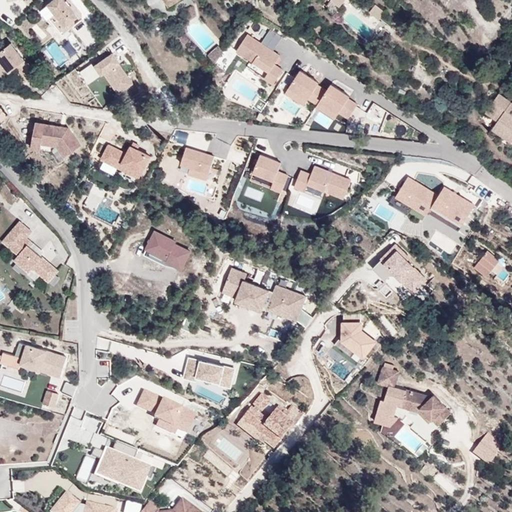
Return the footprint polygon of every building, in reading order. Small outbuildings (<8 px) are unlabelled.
[(81,21),(64,0),(54,0),(40,11),(47,20),(49,18),(63,35),(81,21)] [(385,12),(376,4),(370,12),(379,20),(385,12)] [(247,34),(237,51),(269,72),(265,78),(274,84),(283,70),(274,64),(280,56),(247,34)] [(101,44),(99,35),(87,40),(90,49),(101,44)] [(54,66),(65,60),(57,42),(45,47),(54,66)] [(36,75),(12,43),(0,51),(0,59),(10,73),(13,70),(23,84),(36,75)] [(224,51),(219,46),(213,52),(218,59),(224,51)] [(218,59),(213,52),(209,55),(216,63),(218,59)] [(133,83),(119,63),(120,62),(114,53),(96,65),(102,74),(105,73),(119,93),(133,83)] [(327,90),(318,84),(319,82),(301,70),(291,86),(309,98),(318,104),(327,90)] [(358,104),(349,98),(350,96),(332,84),(327,90),(321,99),(340,112),(349,118),(358,104)] [(97,85),(91,88),(95,97),(101,95),(97,85)] [(309,98),(291,86),(286,92),(305,104),(309,98)] [(511,102),(499,93),(485,111),(498,120),(511,130),(511,102)] [(340,112),(321,99),(318,104),(317,106),(336,118),(340,112)] [(511,142),(511,130),(498,120),(493,128),(511,142)] [(81,146),(69,128),(36,122),(33,138),(43,139),(43,141),(58,144),(57,146),(65,157),(81,146)] [(58,144),(43,141),(43,139),(33,138),(32,148),(41,150),(42,143),(57,146),(58,144)] [(142,173),(150,156),(131,147),(127,154),(109,145),(102,158),(120,168),(123,163),(142,173)] [(214,156),(186,146),(180,163),(208,173),(214,156)] [(279,170),(282,162),(261,153),(254,171),(275,179),(272,186),(282,191),(289,174),(279,170)] [(142,173),(123,163),(120,168),(139,178),(142,173)] [(345,197),(352,180),(315,165),(312,173),(302,169),(295,186),(306,190),(308,183),(345,197)] [(208,173),(190,166),(187,173),(206,180),(208,173)] [(427,215),(429,212),(433,205),(439,196),(408,177),(396,196),(427,215)] [(104,197),(107,190),(92,184),(82,210),(114,222),(118,212),(110,208),(113,200),(104,197)] [(439,196),(433,205),(463,224),(475,205),(445,186),(439,196)] [(433,205),(429,212),(459,231),(463,224),(433,205)] [(58,270),(36,251),(35,252),(30,247),(33,243),(26,237),(32,231),(20,221),(14,227),(18,231),(7,244),(19,254),(14,259),(29,272),(33,267),(40,274),(49,281),(58,270)] [(7,244),(18,231),(14,227),(3,240),(7,244)] [(177,241),(156,231),(147,248),(168,258),(167,261),(182,268),(191,251),(175,243),(177,241)] [(36,251),(39,248),(33,243),(30,247),(35,252),(36,251)] [(371,268),(383,280),(392,272),(401,281),(402,279),(408,285),(419,275),(405,261),(408,259),(394,245),(371,268)] [(168,258),(147,248),(144,255),(165,265),(181,269),(182,268),(167,261),(168,258)] [(40,274),(33,267),(29,272),(37,278),(40,274)] [(247,274),(232,268),(223,292),(237,297),(236,301),(261,311),(263,307),(269,291),(244,281),(247,274)] [(408,285),(402,279),(401,281),(412,292),(424,280),(419,275),(408,285)] [(306,297),(276,285),(274,292),(269,306),(278,309),(277,313),(287,317),(289,313),(298,317),(306,297)] [(269,291),(263,307),(267,309),(269,306),(274,292),(269,291)] [(26,307),(19,301),(16,306),(23,311),(26,307)] [(360,330),(360,313),(343,313),(344,333),(336,344),(359,362),(375,341),(360,330)] [(66,357),(26,346),(20,368),(60,379),(66,357)] [(19,369),(22,358),(4,352),(0,363),(19,369)] [(231,386),(235,368),(190,358),(185,377),(197,380),(198,376),(220,381),(220,383),(231,386)] [(428,396),(407,389),(406,391),(394,387),(399,372),(393,370),(394,365),(385,363),(384,367),(383,367),(379,382),(389,386),(385,400),(382,399),(378,411),(395,416),(398,405),(398,404),(423,411),(432,420),(438,426),(451,413),(434,395),(432,397),(428,396)] [(65,382),(61,392),(73,397),(76,386),(65,382)] [(49,405),(53,392),(47,390),(43,403),(49,405)] [(196,414),(144,390),(137,405),(155,414),(154,417),(159,420),(178,429),(187,433),(196,414)] [(56,406),(59,394),(53,392),(49,404),(56,406)] [(270,400),(262,394),(253,404),(259,409),(261,411),(270,400)] [(432,420),(423,411),(398,404),(398,405),(418,411),(430,423),(432,420)] [(251,407),(242,418),(258,431),(255,434),(264,441),(273,449),(284,434),(286,436),(295,425),(285,418),(289,413),(287,411),(279,405),(267,420),(257,412),(251,407)] [(295,425),(303,414),(292,405),(287,411),(289,413),(285,418),(295,425)] [(391,426),(399,417),(395,416),(378,411),(375,421),(391,426)] [(258,431),(242,418),(236,425),(261,445),(264,441),(255,434),(258,431)] [(175,434),(178,429),(159,420),(156,425),(175,434)] [(87,446),(94,429),(83,425),(79,436),(70,432),(68,439),(87,446)] [(103,446),(102,433),(93,434),(94,446),(103,446)] [(496,448),(488,441),(482,449),(491,456),(496,448)] [(133,457),(136,450),(116,443),(113,450),(133,457)] [(106,448),(94,477),(140,495),(152,467),(106,448)] [(86,491),(73,480),(67,488),(80,498),(86,491)] [(52,511),(71,511),(72,511),(114,511),(115,508),(86,502),(85,506),(78,505),(79,503),(67,493),(52,511)] [(199,511),(181,498),(171,511),(170,511),(165,511),(166,511),(161,511),(158,511),(160,509),(150,501),(141,511),(199,511)]
